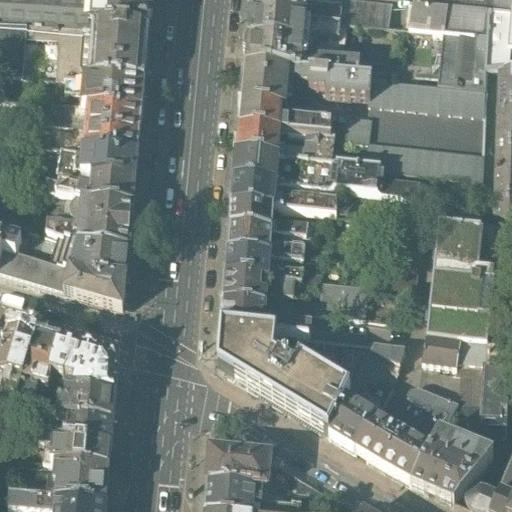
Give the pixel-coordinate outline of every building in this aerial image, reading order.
[(0,0),(0,28),(19,30),(92,35),(95,0),(0,0)] [(95,0),(92,35),(94,35),(149,39),(153,0),(95,0)] [(251,0),(251,16),(250,24),(340,32),(342,18),(302,15),(303,2),(302,2),(279,0),(251,0)] [(412,13),(448,16),(488,20),(511,22),(511,0),(413,0),(412,13)] [(497,78),(509,77),(510,58),(511,58),(511,0),(511,22),(488,20),(487,47),(486,79),(497,78)] [(409,39),(412,13),(343,7),(342,18),(340,32),(346,33),(409,39)] [(448,16),(412,13),(409,39),(409,40),(444,43),(448,16)] [(448,16),(444,43),(487,47),(488,20),(448,16)] [(249,29),(248,50),(303,55),(339,58),(344,52),(346,33),(340,32),(250,24),(249,29)] [(0,28),(0,80),(21,83),(25,44),(58,46),(55,85),(64,86),(89,88),(94,35),(92,35),(19,30),(0,28)] [(149,39),(94,35),(89,88),(144,92),(149,39)] [(444,43),(437,95),(485,99),(486,79),(487,47),(444,43)] [(247,55),(245,75),(358,86),(360,72),(311,67),(311,70),(302,69),(303,55),(248,50),(247,55)] [(389,75),(360,72),(358,86),(371,88),(386,89),(389,75)] [(242,107),(241,113),(282,117),(285,117),(288,96),(301,97),(302,93),(309,93),(309,98),(326,100),(325,104),(369,109),(371,88),(358,86),(245,75),(242,107)] [(511,76),(509,77),(497,78),(493,225),(511,225),(511,88),(511,76)] [(141,120),(144,92),(89,88),(64,86),(63,98),(84,100),(83,113),(141,120)] [(386,89),(371,88),(369,109),(369,113),(483,124),(485,99),(437,95),(386,89)] [(139,142),(141,120),(83,113),(43,110),(41,128),(86,132),(83,157),(137,164),(139,142)] [(240,131),(239,137),(330,147),(332,134),(287,129),(280,130),(282,117),(241,113),(240,131)] [(346,124),(344,148),(366,151),(368,151),(371,127),(346,124)] [(237,157),(237,162),(331,172),(334,147),(330,147),(239,137),(237,157)] [(366,151),(363,176),(383,178),(455,186),(443,159),(368,151),(366,151)] [(135,189),(137,164),(83,157),(59,154),(56,177),(91,185),(135,189)] [(235,180),(235,187),(294,193),(417,207),(418,192),(389,189),(388,194),(381,194),(383,178),(363,176),(331,172),(237,162),(235,180)] [(133,214),(135,189),(91,185),(90,196),(46,185),(43,199),(76,207),(89,210),(133,214)] [(233,207),(233,212),(273,216),(336,223),(337,209),(293,205),(294,193),(235,187),(233,207)] [(89,210),(76,207),(75,210),(73,212),(71,216),(71,221),(72,223),(74,227),(74,231),(48,228),(46,241),(58,245),(85,254),(128,258),(133,214),(89,210)] [(231,230),(231,235),(289,242),(306,244),(307,232),(277,229),(276,230),(272,230),(273,216),(233,212),(231,230)] [(0,266),(3,259),(15,262),(23,234),(0,227),(0,266)] [(439,234),(426,345),(509,355),(510,343),(488,339),(494,292),(511,294),(511,239),(481,228),(481,238),(439,234)] [(322,234),(307,232),(306,244),(320,245),(322,234)] [(229,255),(229,259),(270,264),(303,267),(305,255),(287,253),(289,242),(231,235),(229,255)] [(125,288),(128,258),(85,254),(58,245),(52,274),(65,278),(82,283),(125,288)] [(394,253),(391,277),(416,279),(419,256),(394,253)] [(0,282),(62,300),(65,278),(52,274),(15,262),(3,259),(0,266),(0,282)] [(227,277),(227,281),(294,288),(296,288),(297,279),(269,275),(270,264),(229,259),(227,277)] [(391,277),(388,298),(414,301),(416,279),(391,277)] [(82,283),(65,278),(62,300),(119,316),(122,313),(125,288),(82,283)] [(315,281),(297,279),(296,288),(314,290),(315,281)] [(224,303),(224,309),(266,314),(292,317),(294,288),(227,281),(224,303)] [(321,291),(318,320),(365,325),(367,296),(321,291)] [(222,331),(222,335),(296,344),(309,345),(311,332),(271,327),(270,329),(264,329),(266,314),(224,309),(222,331)] [(275,411),(330,443),(351,400),(294,365),(296,344),(222,335),(219,371),(221,374),(224,379),(269,407),(275,411)] [(0,369),(8,340),(0,337),(0,369)] [(22,344),(8,340),(0,369),(0,383),(8,386),(6,391),(4,390),(2,391),(0,398),(0,419),(8,422),(9,421),(13,422),(36,348),(22,344)] [(481,411),(480,434),(505,444),(509,355),(426,345),(421,370),(456,375),(456,369),(483,372),(481,411)] [(49,352),(36,348),(13,422),(29,424),(32,417),(41,420),(48,397),(52,386),(60,356),(49,352)] [(337,448),(355,459),(373,427),(374,427),(392,395),(375,387),(379,378),(396,382),(404,357),(375,354),(351,400),(330,443),(337,448)] [(60,356),(52,386),(77,393),(76,401),(114,405),(117,380),(111,371),(60,356)] [(456,369),(456,375),(460,375),(458,412),(481,411),(483,372),(456,369)] [(375,387),(392,395),(396,382),(379,378),(375,387)] [(77,393),(52,386),(48,397),(67,400),(76,401),(77,393)] [(404,403),(430,418),(438,404),(416,395),(408,396),(404,403)] [(67,400),(48,397),(41,420),(40,425),(51,426),(52,413),(58,413),(58,412),(65,413),(67,400)] [(114,405),(76,401),(67,400),(65,413),(58,412),(58,413),(57,427),(112,432),(114,405)] [(373,427),(355,459),(389,480),(410,491),(438,442),(450,421),(456,412),(438,404),(430,418),(412,449),(396,440),(386,435),(374,427),(373,427)] [(456,412),(450,421),(480,434),(481,411),(458,412),(456,412)] [(398,413),(386,435),(396,440),(408,419),(398,413)] [(112,432),(57,427),(55,426),(54,434),(40,432),(38,447),(67,450),(110,455),(112,432)] [(438,442),(410,491),(429,500),(453,510),(486,471),(485,470),(491,464),(438,442)] [(57,472),(108,477),(110,455),(67,450),(66,460),(36,457),(35,470),(57,472)] [(241,465),(212,462),(211,470),(209,494),(251,498),(268,499),(269,467),(252,466),(241,465)] [(280,472),(269,467),(268,499),(329,504),(280,472)] [(511,511),(511,470),(499,500),(482,493),(479,493),(476,493),(473,494),(471,495),(469,497),(467,499),(466,502),(465,504),(465,507),(465,510),(466,511),(511,511)] [(50,495),(48,509),(82,511),(104,511),(108,477),(57,472),(54,495),(50,495)] [(250,511),(251,498),(209,494),(207,511),(302,511),(292,510),(290,511),(250,511)]
